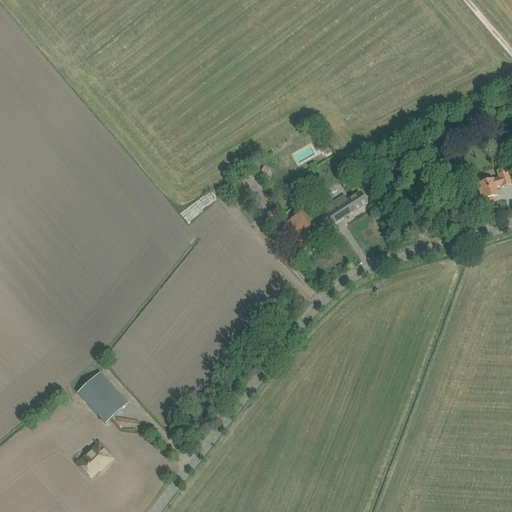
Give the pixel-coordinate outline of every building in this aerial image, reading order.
[(476,115),(487,108),(482,100),(472,106),(476,115)] [(501,188),(511,185),(506,170),(497,172),(499,179),(478,185),(482,201),(498,196),(495,188),(501,187),(501,188)] [(344,196),(323,210),(333,226),(367,204),(360,193),(348,201),(344,196)] [(322,239),(305,211),(287,222),(285,224),(302,251),(322,239)] [(258,333),(254,329),(248,337),(253,340),(258,333)] [(78,394),(106,425),(128,404),(100,374),(78,394)] [(113,460),(99,445),(85,458),(86,459),(79,465),(90,478),(101,468),(102,469),(113,460)]
